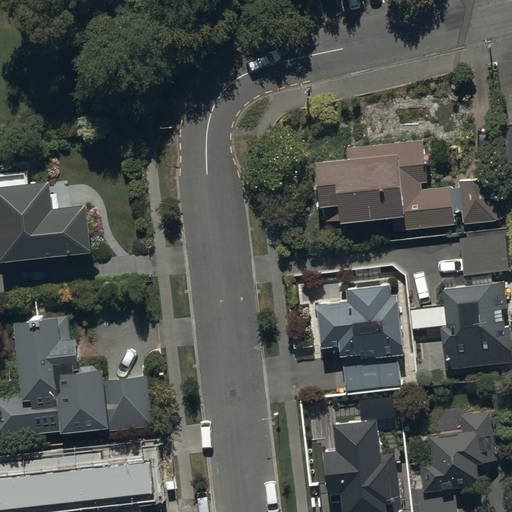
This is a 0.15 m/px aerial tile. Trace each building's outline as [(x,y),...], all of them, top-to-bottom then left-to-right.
[(511,124),(501,126),(505,167),(511,165),(511,124)] [(344,162),(315,165),(321,224),(336,222),(336,228),(391,223),(392,231),(451,225),(450,213),(459,212),(460,222),(498,218),(494,175),(455,179),(455,184),(417,187),(416,181),(425,180),(421,140),(343,147),(344,162)] [(4,261),(95,251),(90,203),(57,207),(54,179),(30,181),(29,170),(0,172),(0,257),(3,257),(4,261)] [(504,235),(461,240),(465,281),(469,281),(470,290),(442,293),(447,331),(441,332),(446,374),(511,366),(511,337),(506,283),(494,285),(493,275),(509,273),(504,235)] [(348,302),(317,304),(320,349),(340,347),(341,357),(343,357),(346,390),(400,386),(397,355),(402,354),(397,296),(390,297),(389,285),(347,288),(348,302)] [(0,393),(0,437),(64,431),(64,433),(113,428),(113,431),(155,427),(149,375),(107,380),(106,369),(83,372),(80,338),(73,338),(70,315),(45,317),(45,319),(19,322),(26,390),(0,393)] [(490,414),(459,417),(461,438),(431,440),(433,469),(421,470),(423,491),(413,492),(414,505),(412,505),(412,511),(457,511),(456,493),(481,491),(478,467),(494,466),(490,414)] [(377,421),(334,426),(336,452),(324,454),(328,496),(341,495),(342,511),(405,511),(405,504),(407,504),(404,477),(398,477),(395,452),(380,453),(377,421)] [(136,511),(132,470),(93,474),(92,469),(63,472),(63,466),(29,469),(33,511),(136,511)]
